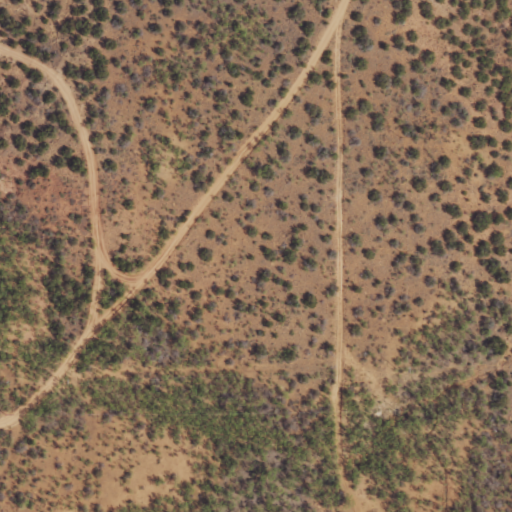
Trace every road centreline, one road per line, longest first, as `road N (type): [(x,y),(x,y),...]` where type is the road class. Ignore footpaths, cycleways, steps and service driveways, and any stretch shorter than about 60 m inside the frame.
road 1 (track): [(378,511),(360,473),(324,91),(367,0)]
road 2 (track): [(0,401),(61,371),(147,284),(228,157),(299,91),(324,91)]
